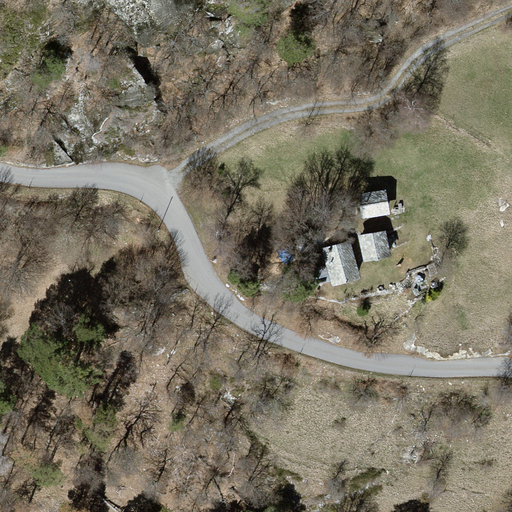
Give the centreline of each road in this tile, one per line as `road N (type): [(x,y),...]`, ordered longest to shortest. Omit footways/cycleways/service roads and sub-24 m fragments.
road 1 (unclassified): [(511,367),(423,367),(320,350),(240,316),(206,282),(160,193),(148,185),(0,171)]
road 2 (track): [(160,193),(229,142),(291,117),(366,108),(424,58),(511,16)]
